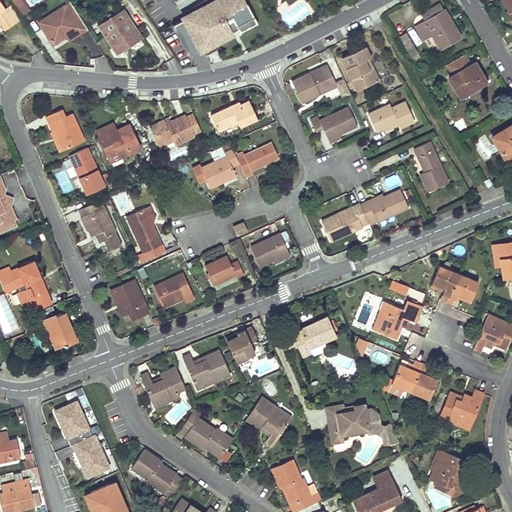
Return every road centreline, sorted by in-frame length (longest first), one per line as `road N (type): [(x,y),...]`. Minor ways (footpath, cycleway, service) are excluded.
road 1 (residential): [(110,359),(11,118),(12,82)]
road 2 (residential): [(12,82),(37,74),(174,81),(262,59)]
road 3 (residential): [(110,359),(322,276)]
road 4 (residential): [(110,359),(151,437),(260,511)]
road 5 (residential): [(322,276),(511,202)]
road 6 (residential): [(262,59),(383,0)]
road 7 (residential): [(27,390),(59,511)]
road 8 (residential): [(312,169),(262,59)]
